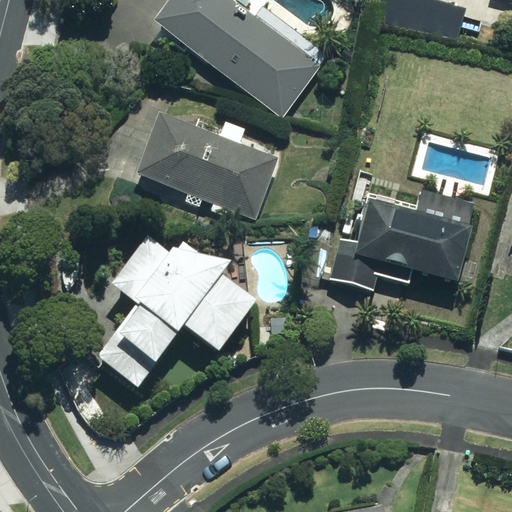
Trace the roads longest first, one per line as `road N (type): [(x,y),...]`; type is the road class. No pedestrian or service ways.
road 1 (residential): [(125,511),(217,439),(271,410),(345,389),(442,391),(511,409)]
road 2 (tertiary): [(72,511),(19,435),(0,390)]
